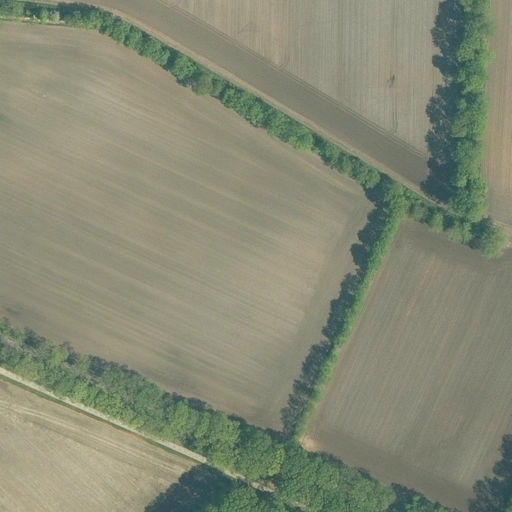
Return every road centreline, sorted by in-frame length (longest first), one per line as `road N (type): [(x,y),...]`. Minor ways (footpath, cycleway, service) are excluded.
road 1 (track): [(511,229),(438,204),(179,44),(107,12),(9,0)]
road 2 (tertiary): [(387,511),(0,339)]
